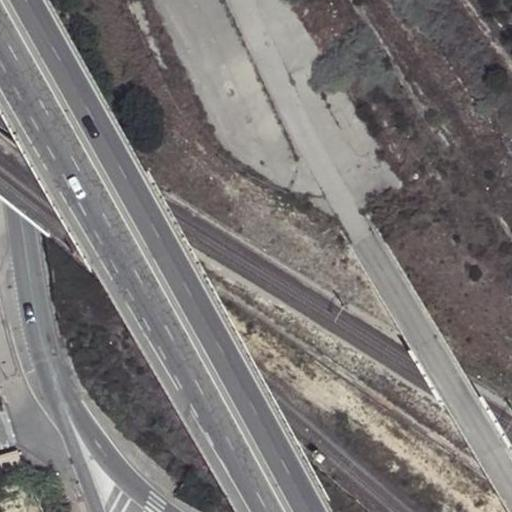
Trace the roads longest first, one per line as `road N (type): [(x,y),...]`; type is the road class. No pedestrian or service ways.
road 1 (motorway): [(311,511),(21,0)]
road 2 (motorway): [(0,51),(259,511)]
road 3 (secondary): [(0,83),(37,323),(56,394)]
road 4 (motorway): [(152,511),(100,458),(56,394)]
road 5 (secondary): [(56,394),(99,511)]
